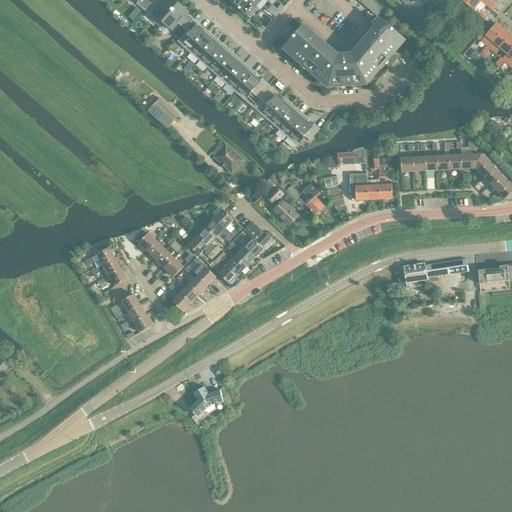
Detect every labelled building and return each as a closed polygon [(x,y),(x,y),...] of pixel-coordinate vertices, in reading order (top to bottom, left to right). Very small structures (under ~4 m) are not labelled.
[(136,0),(139,2),(141,0),(150,0),(152,1),(144,10),(153,0),(136,0)] [(153,0),(144,10),(152,17),(153,14),(163,22),(179,4),(174,0),(153,0)] [(234,0),(232,2),(250,18),(258,9),(259,9),(256,6),(255,6),(248,0),(234,0)] [(372,0),(363,0),(362,2),(377,16),(383,9),(372,0)] [(481,1),(481,0),(462,0),(473,9),(481,1)] [(488,0),(481,0),(481,1),(492,10),(495,6),(488,0)] [(179,4),(163,22),(172,30),(178,23),(186,30),(194,20),(187,13),(188,12),(179,4)] [(479,15),(484,19),(488,15),(482,11),(479,15)] [(488,15),(484,19),(490,24),(494,20),(488,15)] [(187,31),(177,42),(190,52),(208,32),(208,31),(205,34),(197,27),(199,24),(194,20),(186,30),(187,31)] [(328,86),(367,83),(404,39),(382,20),(354,52),(337,53),(304,25),(285,48),(328,86)] [(483,33),(478,38),(487,46),(488,44),(490,46),(504,30),(497,24),(486,36),(483,33)] [(487,46),(482,51),(486,54),(490,49),(496,54),(501,48),(500,48),(511,36),(504,30),(490,46),(488,44),(487,46)] [(208,32),(190,52),(191,54),(199,60),(217,39),(214,42),(211,39),(214,37),(208,32)] [(507,54),(511,48),(511,36),(500,48),(501,48),(507,54)] [(217,39),(199,60),(207,67),(208,68),(224,50),(223,50),(220,47),(223,44),(217,39)] [(224,50),(208,68),(209,69),(217,76),(233,58),(230,55),(232,52),(226,47),(223,50),(224,50)] [(504,58),(503,60),(504,61),(511,67),(511,48),(507,54),(504,58)] [(471,56),(475,60),(480,54),(476,50),(471,56)] [(233,58),(217,76),(225,83),(226,84),(242,66),(239,63),(241,60),(235,55),(233,58)] [(503,60),(504,58),(502,56),(496,63),(500,66),(504,61),(503,60)] [(242,66),(226,84),(227,85),(235,92),(251,74),(254,71),(248,66),(245,69),(242,66)] [(251,74),(235,92),(244,99),(251,105),(258,97),(252,91),(260,82),(260,81),(256,78),(251,74)] [(258,97),(251,105),(253,107),(254,108),(261,100),(267,105),(276,95),(276,96),(279,93),(271,86),(262,79),(260,81),(260,82),(252,91),(258,97)] [(261,100),(254,108),(261,114),(269,121),(285,103),(276,96),(276,95),(267,105),(261,100)] [(148,111),(167,129),(180,116),(161,98),(148,111)] [(285,103),(269,121),(277,128),(278,129),(294,111),(291,108),(293,106),(287,100),(285,103)] [(294,111),(278,129),(280,131),(287,137),(305,116),(300,111),(298,114),(294,111)] [(303,119),(287,137),(297,145),(299,143),(300,143),(305,137),(310,141),(320,129),(314,124),(312,127),(308,123),(304,119),(303,119)] [(494,120),(489,124),(499,133),(503,128),(494,120)] [(469,148),(461,148),(461,149),(461,155),(462,169),(474,169),(473,155),(472,142),(468,142),(469,148)] [(445,156),(437,157),(438,171),(450,170),(449,156),(449,150),(448,143),(444,143),(445,150),(445,156)] [(226,167),(233,173),(244,161),(226,145),(215,157),(222,163),(221,164),(226,168),(226,167)] [(365,149),(354,152),(354,155),(355,165),(366,164),(365,149)] [(511,186),(482,154),(473,155),(474,169),(476,169),(505,200),(511,193),(511,186)] [(354,155),(338,156),(338,166),(340,166),(355,165),(354,155)] [(461,155),(449,156),(450,170),(462,169),(461,155)] [(425,157),(413,158),(414,172),(426,171),(425,157)] [(437,157),(425,157),(426,171),(438,171),(437,157)] [(406,158),(401,159),(402,173),(414,172),(413,158),(406,158)] [(379,169),(379,180),(381,200),(393,199),(392,185),(386,185),(385,165),(379,165),(379,169)] [(352,175),(350,175),(351,187),(351,199),(356,199),(356,201),(369,200),(367,181),(368,181),(367,174),(361,174),(352,175)] [(368,181),(367,181),(369,200),(381,200),(379,180),(368,181)] [(282,184),(280,186),(286,193),(287,191),(290,195),(296,202),(301,197),(295,191),(291,186),(289,189),(283,183),(282,184)] [(325,207),(316,196),(320,193),(311,184),(303,192),(311,201),(306,205),(316,216),(325,207)] [(267,197),(274,204),(283,195),(276,188),(267,197)] [(288,195),(284,199),(289,203),(293,200),(288,195)] [(277,207),(274,211),(289,225),(298,216),(283,201),(280,198),(274,204),(277,207)] [(225,229),(234,220),(223,209),(214,218),(225,229)] [(230,233),(225,229),(214,218),(206,227),(217,238),(222,233),(227,237),(225,238),(229,242),(234,237),(230,233)] [(253,222),(244,230),(249,234),(257,226),(253,222)] [(257,226),(249,234),(253,238),(261,230),(257,226)] [(212,243),(217,238),(206,227),(197,236),(217,255),(222,250),(218,246),(217,247),(212,243)] [(230,233),(234,237),(239,232),(235,229),(230,233)] [(261,230),(253,238),(253,239),(253,238),(257,242),(265,234),(261,230)] [(148,252),(158,242),(149,233),(139,244),(148,252)] [(243,239),(240,243),(245,247),(256,258),(264,249),(263,247),(270,239),(274,236),(274,235),(271,233),(269,233),(267,233),(265,234),(257,242),(253,238),(253,239),(248,244),(243,239)] [(236,239),(240,243),(245,238),(241,234),(236,239)] [(212,260),(217,255),(197,236),(189,245),(199,256),(205,250),(209,255),(208,256),(212,260)] [(236,246),(240,243),(236,239),(231,244),(235,248),(236,246)] [(167,251),(160,244),(158,242),(148,252),(157,261),(167,251)] [(241,251),(236,256),(247,267),(256,258),(245,247),(240,243),(236,246),(241,251)] [(103,266),(116,258),(109,248),(97,255),(103,266)] [(166,269),(175,259),(167,251),(157,261),(166,269)] [(224,252),(219,257),(223,260),(228,256),(224,252)] [(226,257),(223,260),(228,265),(238,276),(247,267),(236,256),(231,262),(226,257)] [(219,257),(214,262),(218,266),(220,263),(222,265),(222,266),(224,269),(219,274),(230,285),(238,276),(228,265),(223,260),(219,257)] [(110,276),(122,269),(116,258),(103,266),(110,276)] [(184,267),(182,265),(175,259),(166,269),(174,277),(184,267)] [(406,278),(399,279),(400,286),(407,285),(407,283),(429,281),(429,278),(469,271),(467,259),(426,266),(425,263),(404,267),(406,278)] [(509,281),(511,280),(511,265),(508,266),(500,266),(500,268),(478,271),(480,284),(509,281)] [(198,276),(208,286),(216,277),(206,267),(198,276)] [(122,269),(110,276),(116,287),(128,279),(122,269)] [(200,295),(208,286),(198,276),(189,285),(200,295)] [(191,303),(200,295),(189,285),(181,293),(191,303)] [(183,312),(191,303),(181,293),(172,302),(183,312)] [(128,312),(140,305),(134,294),(122,301),(128,312)] [(134,322),(147,315),(140,305),(128,312),(134,322)] [(147,315),(134,322),(140,333),(153,326),(147,315)] [(0,378),(10,366),(0,357),(0,378)] [(225,406),(221,390),(209,394),(205,387),(194,393),(198,400),(190,409),(202,420),(209,413),(216,409),(225,406)]
